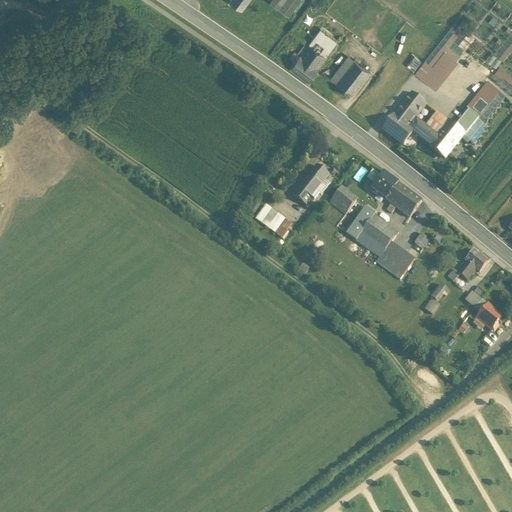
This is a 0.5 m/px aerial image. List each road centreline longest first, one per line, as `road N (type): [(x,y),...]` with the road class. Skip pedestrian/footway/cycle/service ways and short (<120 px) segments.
road 1 (secondary): [(511,257),(174,0)]
road 2 (unclassified): [(511,329),(458,389),(297,511)]
